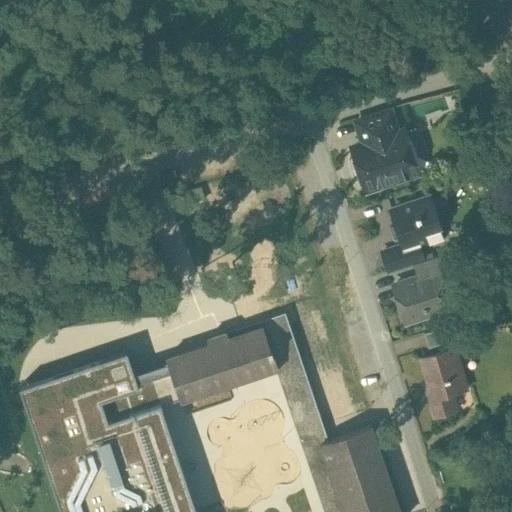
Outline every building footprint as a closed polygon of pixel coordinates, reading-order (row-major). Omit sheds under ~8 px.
[(500,87),(486,92),(493,114),(507,109),(500,87)] [(390,110),(356,121),(363,143),(397,132),(390,110)] [(363,143),(352,147),(366,189),(416,173),(402,130),(397,132),(363,143)] [(430,197),(392,210),(403,244),(404,247),(418,243),(428,240),(425,233),(440,228),(430,197)] [(440,228),(425,233),(428,240),(429,244),(443,239),(440,228)] [(418,243),(404,247),(403,244),(382,251),(389,271),(413,264),(423,260),(418,243)] [(423,260),(413,264),(417,277),(437,270),(439,277),(453,272),(447,252),(423,260)] [(417,277),(393,285),(405,321),(449,306),(439,277),(437,270),(417,277)] [(269,377),(278,374),(297,367),(281,318),(262,325),(269,346),(271,346),(278,367),(276,367),(275,365),(181,397),(189,420),(234,405),(229,391),(269,377)] [(260,326),(169,356),(168,355),(167,355),(169,361),(178,388),(181,397),(275,365),(276,367),(278,367),(271,346),(269,346),(262,325),(262,323),(259,324),(260,326)] [(447,326),(424,333),(428,347),(451,340),(447,326)] [(129,340),(24,375),(69,511),(200,511),(161,393),(178,388),(169,361),(139,371),(129,340)] [(454,348),(421,358),(424,367),(423,367),(429,387),(427,388),(435,417),(456,410),(451,394),(466,389),(454,348)] [(346,511),(322,441),(297,367),(278,374),(324,511),(346,511)] [(371,425),(322,441),(346,511),(397,511),(369,427),(371,426),(371,425)]
